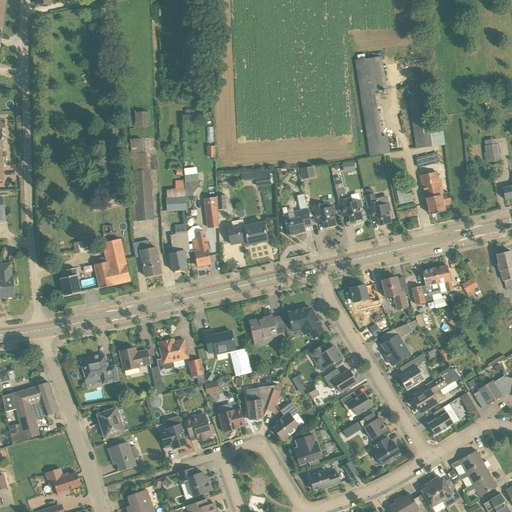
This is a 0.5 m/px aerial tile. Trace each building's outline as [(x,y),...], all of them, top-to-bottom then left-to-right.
[(360,94),(387,90),(382,56),(355,61),(360,94)] [(438,141),(439,145),(444,144),(442,132),(433,133),(426,82),(399,86),(400,97),(408,96),(416,148),(435,145),(434,142),(438,141)] [(480,92),(482,104),(491,102),(489,91),(480,92)] [(149,127),(149,112),(135,112),(136,127),(149,127)] [(484,146),(487,163),(501,160),(496,134),(492,135),(493,139),(484,141),(485,146),(484,146)] [(370,156),(390,153),(387,136),(367,139),(370,156)] [(133,222),(154,220),(150,170),(147,170),(146,153),(144,153),(143,139),(130,140),(131,154),(132,154),(134,178),(130,178),(133,222)] [(215,147),(207,147),(207,157),(215,157),(215,147)] [(300,168),(302,179),(315,177),(313,166),(300,168)] [(270,170),(241,174),(242,182),(256,180),(256,187),(272,185),(271,185),(275,184),(273,174),(270,174),(270,170)] [(452,204),(449,194),(449,193),(444,194),(441,180),(440,181),(438,172),(421,176),(430,215),(445,211),(444,205),(452,204)] [(200,188),(199,181),(199,179),(187,180),(187,183),(184,183),(186,197),(193,197),(193,195),(198,188),(200,188)] [(187,211),(186,197),(184,183),(184,180),(175,181),(176,189),(167,190),(168,198),(167,198),(168,212),(182,211),(187,211)] [(511,185),(502,188),(505,200),(511,198),(511,185)] [(391,224),(389,212),(391,212),(389,204),(381,206),(380,201),(376,202),(374,194),(365,196),(371,221),(378,220),(380,226),(391,224)] [(217,198),(218,227),(219,227),(218,210),(227,209),(226,195),(217,196),(217,198)] [(208,228),(218,227),(217,198),(204,199),(208,228)] [(362,220),(360,209),(362,208),(360,200),(350,203),(349,198),(338,200),(342,218),(349,216),(351,223),(362,220)] [(336,226),(333,215),(336,214),(334,206),(326,208),(325,204),(312,207),(316,224),(323,222),(324,229),(336,226)] [(312,226),(309,216),(308,209),(283,214),(287,231),(289,231),(291,236),(306,232),(305,228),(312,226)] [(268,241),(263,222),(244,226),(243,220),(232,222),(232,223),(226,225),(231,245),(241,242),(241,241),(247,239),(248,245),(268,241)] [(189,251),(187,225),(175,225),(176,234),(170,235),(174,253),(170,253),(173,271),(186,269),(185,259),(190,258),(189,251)] [(210,264),(209,254),(208,250),(211,250),(209,242),(206,243),(204,229),(198,225),(192,226),(188,229),(189,240),(192,240),(193,251),(195,251),(198,267),(210,264)] [(130,281),(128,271),(120,239),(102,243),(106,257),(93,260),(100,288),(130,281)] [(161,274),(156,248),(151,249),(149,241),(133,244),(136,257),(142,256),(146,277),(161,274)] [(75,254),(84,252),(83,242),(73,243),(75,254)] [(511,258),(510,251),(497,255),(499,264),(497,265),(499,272),(500,271),(503,281),(504,281),(506,290),(511,288),(511,258)] [(0,297),(14,296),(12,277),(11,277),(10,264),(0,265),(0,297)] [(451,280),(450,276),(447,266),(434,269),(440,294),(441,293),(439,284),(445,283),(447,292),(454,291),(451,280)] [(80,293),(80,292),(75,268),(67,270),(69,277),(61,279),(65,296),(80,293)] [(432,295),(440,294),(434,269),(422,272),(425,285),(412,288),(416,305),(425,303),(425,301),(433,299),(432,295)] [(397,279),(396,277),(382,281),(386,299),(394,297),(397,311),(409,308),(405,294),(408,293),(404,278),(397,279)] [(473,278),(462,284),(469,297),(480,290),(473,278)] [(370,299),(366,286),(365,286),(365,285),(351,288),(354,303),(364,301),(370,299)] [(312,339),(316,337),(324,332),(320,325),(321,324),(311,308),(305,308),(288,313),(291,322),(292,333),(301,331),(304,336),(308,333),(312,339)] [(460,323),(450,308),(444,311),(451,321),(449,322),(453,327),(460,323)] [(417,320),(419,325),(420,328),(426,325),(422,314),(415,317),(417,320)] [(275,330),(272,318),(272,317),(263,318),(264,320),(250,323),(255,347),(285,340),(282,328),(275,330)] [(412,330),(419,325),(417,320),(390,332),(393,338),(383,345),(387,351),(385,353),(393,366),(411,355),(401,337),(412,331),(412,330)] [(381,332),(377,325),(376,324),(369,328),(373,335),(375,337),(382,333),(381,332)] [(236,351),(234,342),(232,332),(220,335),(220,336),(216,337),(215,336),(214,336),(213,330),(204,332),(209,354),(215,352),(216,356),(217,355),(218,361),(228,358),(227,353),(230,352),(236,376),(252,373),(246,349),(236,351)] [(158,367),(159,367),(159,371),(160,371),(175,368),(173,362),(189,359),(184,340),(174,342),(174,339),(158,343),(162,359),(156,360),(158,367)] [(321,372),(334,365),(342,359),(334,346),(329,349),(325,343),(309,353),(321,372)] [(454,354),(449,346),(440,352),(446,360),(454,354)] [(150,365),(149,360),(147,350),(136,353),(135,348),(119,352),(124,372),(141,368),(140,367),(150,365)] [(431,359),(439,354),(435,349),(428,353),(431,359)] [(291,355),(284,351),(279,358),(287,362),(291,355)] [(407,390),(425,379),(417,366),(427,360),(423,354),(400,368),(400,369),(410,363),(413,368),(403,374),(399,377),(407,390)] [(108,366),(107,365),(105,355),(98,356),(98,355),(93,356),(93,358),(81,360),(87,386),(97,384),(98,382),(101,381),(102,385),(120,381),(116,365),(108,366)] [(199,385),(205,383),(204,375),(201,358),(188,362),(192,377),(197,376),(199,385)] [(160,371),(159,371),(159,367),(158,367),(151,369),(157,395),(165,393),(160,371)] [(341,392),(348,388),(357,383),(349,370),(338,377),(335,371),(324,377),(331,389),(337,386),(341,392)] [(215,375),(208,371),(205,378),(211,381),(215,375)] [(422,414),(445,399),(440,390),(447,386),(441,376),(426,385),(429,390),(413,400),(422,414)] [(500,399),(506,395),(503,377),(494,383),(493,381),(485,386),(494,402),(499,398),(500,399)] [(511,379),(503,377),(506,395),(511,396),(511,379)] [(45,399),(54,396),(49,383),(2,396),(7,412),(16,409),(20,424),(9,427),(11,436),(23,433),(23,432),(37,428),(35,420),(34,420),(32,410),(30,403),(34,402),(36,406),(40,405),(41,408),(47,406),(45,399)] [(207,394),(213,393),(211,383),(205,385),(207,394)] [(320,395),(313,384),(312,383),(305,387),(313,399),(320,395)] [(491,403),(494,402),(485,386),(478,390),(479,392),(474,395),(483,409),(491,404),(491,403)] [(281,392),(279,391),(274,389),(272,395),(261,396),(262,400),(248,402),(250,420),(263,419),(263,411),(266,410),(273,413),(281,392)] [(186,395),(184,393),(183,390),(176,395),(180,400),(186,396),(186,395)] [(371,406),(368,400),(363,394),(357,397),(354,392),(340,400),(347,411),(353,407),(358,415),(371,406)] [(460,398),(474,421),(480,417),(466,394),(460,398)] [(149,404),(150,404),(159,397),(158,395),(147,398),(149,404)] [(59,412),(55,400),(54,396),(45,399),(47,406),(41,408),(40,405),(36,406),(34,402),(30,403),(32,410),(34,420),(35,420),(37,428),(23,432),(23,433),(11,436),(13,445),(26,442),(26,439),(40,436),(36,420),(59,412)] [(283,440),(300,427),(292,416),(299,411),(292,402),(280,411),(284,417),(276,423),(278,425),(274,429),(283,440)] [(454,424),(449,416),(443,407),(435,412),(438,418),(428,424),(435,436),(454,424)] [(102,429),(105,438),(125,431),(121,420),(117,408),(98,414),(103,429),(102,429)] [(245,425),(243,416),(241,409),(235,410),(219,414),(224,433),(240,428),(239,427),(245,425)] [(213,436),(210,426),(205,413),(184,420),(190,437),(196,435),(198,441),(200,440),(201,442),(206,440),(205,439),(213,436)] [(372,440),(378,436),(386,431),(378,418),(376,420),(372,413),(358,422),(362,429),(364,428),(372,440)] [(187,444),(181,425),(184,425),(182,418),(178,416),(166,420),(164,424),(166,429),(160,431),(166,448),(172,446),(173,449),(187,444)] [(300,465),(322,458),(315,434),(296,441),(298,448),(294,449),(300,465)] [(374,454),(376,457),(382,466),(388,462),(389,464),(396,459),(395,457),(400,454),(393,441),(391,443),(387,437),(372,446),(376,453),(374,454)] [(136,465),(133,459),(139,457),(135,446),(131,448),(129,442),(109,449),(112,460),(116,459),(120,471),(136,465)] [(350,459),(356,456),(352,450),(347,453),(350,459)] [(465,473),(483,463),(476,451),(451,465),(454,469),(460,465),(465,473)] [(359,474),(351,462),(343,466),(351,479),(359,474)] [(472,485),(490,475),(483,463),(465,473),(458,477),(461,481),(467,477),(472,485)] [(66,494),(65,491),(81,485),(77,473),(68,476),(68,474),(62,476),(60,468),(47,473),(51,488),(56,487),(59,496),(66,494)] [(207,476),(204,477),(202,472),(195,475),(193,468),(177,473),(181,485),(188,483),(193,498),(212,491),(207,476)] [(341,483),(337,473),(329,475),(327,470),(309,476),(314,490),(327,486),(328,488),(341,483)] [(457,476),(454,471),(449,474),(452,479),(457,476)] [(4,474),(0,475),(0,490),(8,488),(4,474)] [(479,497),(488,492),(497,487),(490,475),(472,485),(465,489),(467,493),(474,489),(479,497)] [(172,483),(167,478),(162,483),(168,488),(172,483)] [(452,483),(447,486),(442,479),(438,481),(437,478),(431,482),(442,502),(445,507),(461,498),(452,483)] [(162,482),(155,480),(153,487),(160,489),(162,482)] [(434,511),(432,508),(442,502),(431,482),(424,486),(426,489),(422,491),(428,502),(423,505),(427,511),(434,511)] [(154,511),(150,500),(147,490),(128,497),(132,506),(130,506),(131,511),(129,511),(128,511),(154,511)] [(427,511),(423,505),(418,507),(410,494),(400,501),(406,511),(427,511)] [(510,511),(505,502),(501,494),(490,500),(483,504),(488,511),(494,508),(496,511),(510,511)] [(188,511),(217,511),(214,504),(208,506),(206,499),(187,506),(188,511)] [(406,511),(400,501),(389,507),(391,511),(406,511)]
